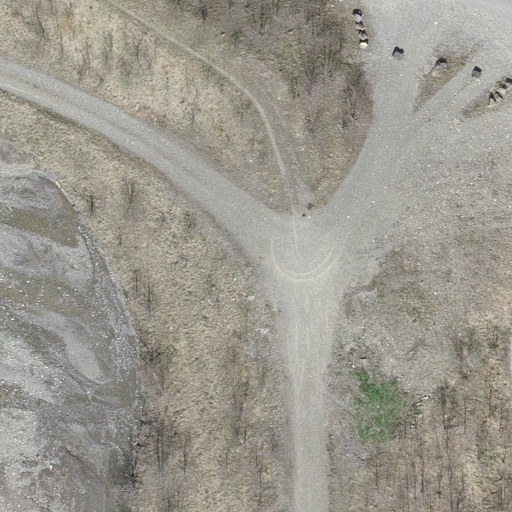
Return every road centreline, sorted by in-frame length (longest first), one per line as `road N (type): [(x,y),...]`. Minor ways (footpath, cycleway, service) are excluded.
road 1 (track): [(315,511),(309,253),(365,189),(430,0)]
road 2 (track): [(309,253),(275,112),(206,47),(131,0)]
